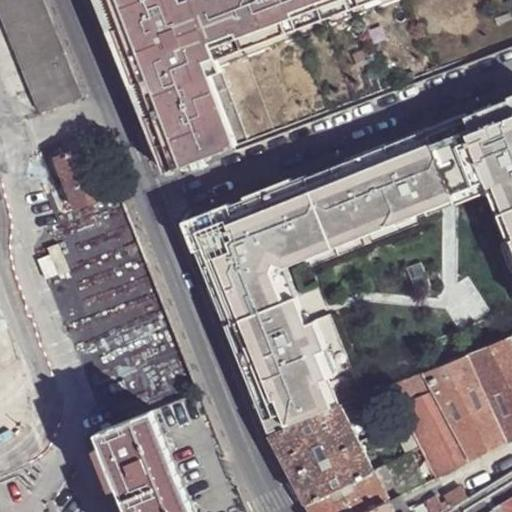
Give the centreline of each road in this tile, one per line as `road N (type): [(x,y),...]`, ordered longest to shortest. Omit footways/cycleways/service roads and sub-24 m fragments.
road 1 (residential): [(151,206),(511,72)]
road 2 (residential): [(151,206),(277,511)]
road 3 (residential): [(67,0),(151,206)]
